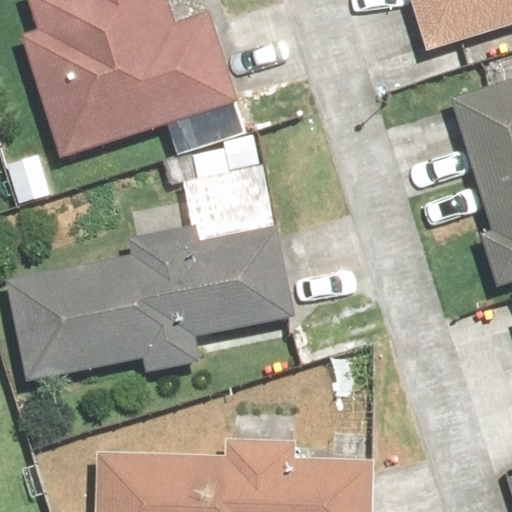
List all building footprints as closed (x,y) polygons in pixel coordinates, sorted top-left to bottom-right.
[(182,0),(19,0),(63,150),(214,106),(182,0)] [(511,0),(399,0),(418,63),(511,35),(511,0)] [(511,91),(436,115),(492,299),(511,293),(511,91)] [(42,155),(0,168),(12,209),(55,195),(42,155)] [(12,280),(24,371),(278,338),(266,247),(12,280)] [(84,443),(82,511),(364,511),(365,447),(84,443)]
